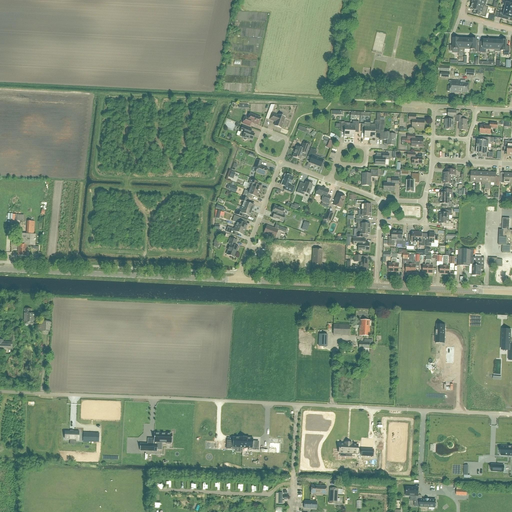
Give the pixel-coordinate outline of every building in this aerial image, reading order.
[(506,6),(505,10),(511,11),(511,4),(511,0),(510,0),(503,0),(502,5),(506,6)] [(486,6),(472,3),(471,10),(474,11),(473,14),(483,17),(484,13),(485,13),(486,13),(487,12),(488,12),(489,7),(486,6)] [(511,11),(505,10),(504,13),(500,13),(499,18),(507,20),(507,17),(511,18),(511,11)] [(450,46),(450,52),(455,52),(455,49),(459,49),(459,39),(453,39),(453,46),(450,46)] [(470,40),(470,50),(471,50),(473,50),(473,53),(479,53),(479,47),(476,47),(476,40),(470,40)] [(489,51),(489,40),(484,40),(483,47),(480,47),(480,53),(486,54),(486,51),(488,51),(489,51)] [(506,48),(507,41),(501,41),(500,51),(501,51),(503,51),(504,51),(504,56),(509,56),(510,46),(509,46),(509,48),(506,48)] [(459,94),(459,93),(468,93),(469,84),(461,83),(461,82),(451,81),(450,93),(459,94)] [(453,130),(453,120),(454,117),(456,117),(456,111),(448,110),(448,117),(448,120),(445,120),(445,123),(446,123),(445,130),(453,130)] [(279,115),(279,116),(278,115),(278,116),(271,113),(269,120),(276,122),(274,126),(280,128),(285,118),(284,117),(284,116),(283,116),(283,115),(282,114),(281,114),(280,114),(280,115),(279,115)] [(258,125),(260,118),(250,114),(248,118),(245,117),(242,124),(249,127),(251,122),(258,125)] [(416,116),(409,116),(409,120),(413,120),(412,128),(424,128),(425,120),(416,120),(416,116)] [(459,123),(459,130),(466,131),(467,120),(462,120),(463,116),(457,116),(456,122),(459,123)] [(344,137),(349,137),(349,127),(347,127),(346,123),(344,123),(344,122),(340,122),(340,130),(344,130),(344,132),(344,137)] [(349,137),(354,138),(354,133),(358,133),(359,122),(352,122),(352,127),(349,127),(349,137)] [(364,138),(369,138),(369,128),(370,123),(364,123),(364,124),(361,124),(361,131),(364,131),(364,138)] [(481,126),(480,134),(490,135),(491,128),(497,129),(497,124),(490,123),(490,127),(481,126)] [(369,128),(369,138),(374,139),(374,132),(379,132),(380,125),(372,125),(372,128),(369,128)] [(247,140),(247,139),(251,141),(254,134),(248,132),(249,129),(242,126),(240,132),(244,133),(242,137),(243,138),(243,139),(243,140),(244,141),(245,141),(246,141),(246,140),(247,140)] [(391,133),(383,133),(383,140),(387,140),(387,145),(395,146),(395,135),(390,135),(391,133)] [(408,134),(407,140),(412,140),(412,147),(423,148),(424,139),(415,139),(415,135),(408,134)] [(477,140),(477,147),(488,148),(488,144),(491,144),(491,143),(495,143),(495,139),(485,138),(485,141),(477,140)] [(292,157),(300,160),(303,151),(307,152),(310,144),(303,142),(301,149),(296,147),(292,157)] [(487,152),(488,148),(477,147),(476,153),(484,154),(483,158),(493,159),(493,152),(487,152)] [(311,159),(309,163),(320,168),(323,160),(315,156),(317,151),(316,151),(310,149),(307,157),(311,159)] [(412,165),(422,165),(423,158),(415,157),(415,154),(408,153),(407,158),(413,159),(412,165)] [(388,160),(389,154),(382,154),(382,157),(375,157),(375,165),(384,165),(385,160),(388,160)] [(256,160),(253,168),(257,169),(255,173),(265,176),(268,169),(262,167),(260,166),(262,162),(256,160)] [(377,178),(378,171),(370,170),(370,174),(362,174),(362,186),(370,186),(370,177),(377,178)] [(443,173),(443,178),(453,179),(453,176),(456,176),(456,170),(450,170),(446,170),(446,173),(443,173)] [(477,182),(477,172),(471,171),(470,182),(475,182),(475,185),(478,185),(479,182),(477,182)] [(483,183),(484,172),(477,172),(477,182),(479,182),(482,183),(481,185),(485,185),(485,183),(483,183)] [(489,183),(490,172),(484,172),(483,183),(485,183),(485,185),(485,189),(491,189),(491,183),(489,183)] [(496,182),(496,173),(490,172),(489,183),(491,183),(494,183),(494,186),(497,186),(497,183),(496,182)] [(511,187),(511,184),(510,184),(511,173),(504,173),(504,177),(501,177),(501,184),(509,184),(509,187),(511,187)] [(281,185),(285,187),(284,190),(292,193),(294,187),(290,186),(293,178),(285,174),(281,185)] [(414,183),(419,183),(419,174),(412,174),(412,181),(407,181),(406,192),(414,192),(414,183)] [(453,182),(453,179),(443,178),(443,184),(449,184),(449,187),(455,187),(456,182),(453,182)] [(384,183),(384,191),(395,191),(395,184),(399,185),(399,179),(392,179),(392,184),(384,183)] [(249,189),(259,192),(261,187),(256,185),(257,183),(250,180),(248,185),(251,186),(249,189)] [(299,184),(296,193),(304,196),(304,193),(309,195),(313,185),(305,182),(304,186),(299,184)] [(315,194),(323,197),(321,201),(328,204),(331,197),(327,196),(329,191),(318,187),(315,194)] [(259,192),(249,189),(248,192),(245,190),(242,196),(251,199),(252,196),(257,198),(259,192)] [(440,193),(440,198),(450,199),(450,196),(452,196),(453,190),(443,190),(443,193),(440,193)] [(341,208),(345,197),(337,194),(335,201),(334,201),(333,205),(341,208)] [(241,207),(251,211),(252,209),(254,206),(247,203),(248,199),(241,197),(240,201),(244,202),(241,207)] [(450,202),(450,199),(440,198),(440,204),(446,204),(446,207),(454,208),(454,204),(452,204),(452,202),(450,202)] [(361,205),(361,211),(371,211),(371,205),(365,205),(365,202),(356,201),(356,204),(361,205)] [(284,210),(274,206),(272,213),(275,214),(274,219),(282,222),(285,215),(283,214),(284,210)] [(251,211),(241,207),(239,213),(236,211),(235,214),(242,217),(243,214),(250,217),(251,213),(251,211)] [(439,213),(439,218),(449,219),(449,216),(452,216),(452,210),(444,210),(444,213),(439,213)] [(326,220),(330,222),(333,214),(327,211),(323,220),(321,225),(326,227),(327,225),(325,224),(326,220)] [(370,217),(371,211),(361,211),(359,211),(358,216),(356,216),(356,220),(364,220),(364,217),(370,217)] [(235,226),(245,230),(247,225),(242,223),(243,220),(235,217),(233,220),(237,221),(235,226)] [(449,222),(449,219),(439,218),(439,224),(444,224),(443,227),(453,228),(453,224),(451,224),(451,222),(449,222)] [(511,230),(509,230),(510,219),(503,219),(502,230),(503,230),(499,230),(498,245),(502,246),(502,253),(510,254),(510,250),(511,249),(511,230)] [(357,224),(357,229),(369,230),(370,224),(364,224),(364,221),(355,220),(355,224),(357,224)] [(226,232),(236,236),(237,233),(243,235),(245,230),(235,226),(234,229),(228,227),(226,232)] [(278,230),(267,226),(264,234),(275,238),(278,230)] [(369,235),(369,230),(357,229),(356,238),(362,238),(362,235),(369,235)] [(397,232),(392,231),(392,237),(388,237),(388,246),(392,246),(394,246),(394,241),(397,241),(397,232)] [(403,232),(397,232),(397,241),(397,245),(403,245),(403,248),(406,248),(406,239),(403,239),(403,232)] [(414,243),(417,243),(417,232),(412,232),(412,239),(409,239),(408,246),(407,246),(407,250),(414,250),(414,243)] [(422,233),(417,232),(417,243),(420,243),(419,246),(425,246),(425,240),(422,239),(422,233)] [(426,240),(426,247),(431,247),(431,244),(434,244),(434,241),(437,241),(438,237),(435,236),(435,233),(429,233),(429,240),(426,240)] [(230,245),(226,255),(234,258),(236,254),(235,253),(237,247),(235,246),(237,241),(230,238),(228,244),(230,245)] [(365,239),(360,239),(353,239),(352,245),(358,245),(358,251),(368,251),(369,244),(365,243),(365,239)] [(27,244),(18,244),(18,252),(18,256),(26,257),(26,251),(27,244)] [(313,249),(312,269),(321,269),(322,250),(313,249)] [(473,258),(473,250),(458,249),(457,266),(470,266),(470,264),(472,265),(473,258)] [(281,268),(285,268),(285,269),(288,269),(289,254),(278,254),(278,261),(281,262),(281,268)] [(288,269),(292,269),(292,268),(296,268),(296,262),(300,262),(300,255),(289,254),(288,269)] [(394,272),(395,254),(383,254),(383,256),(386,257),(386,258),(392,259),(392,264),(389,264),(389,272),(394,272)] [(354,256),(354,262),(360,262),(359,271),(367,271),(368,260),(361,260),(361,256),(354,256)] [(484,270),(484,258),(479,258),(473,258),(472,265),(472,276),(480,276),(481,270),(484,270)] [(24,325),(31,325),(36,325),(36,314),(31,314),(31,309),(24,309),(24,325)] [(360,320),(360,321),(357,321),(357,326),(360,326),(359,336),(369,337),(370,326),(369,326),(369,321),(360,320)] [(333,325),(333,335),(349,336),(350,326),(333,325)] [(435,343),(444,343),(445,325),(437,325),(437,330),(436,330),(435,343)] [(502,330),(502,342),(509,349),(509,359),(511,358),(511,345),(510,346),(510,335),(511,330),(502,330)] [(0,340),(0,347),(7,348),(7,349),(12,349),(12,342),(3,342),(3,340),(0,340)] [(454,348),(446,347),(446,363),(454,364),(454,348)] [(78,440),(79,432),(70,431),(70,432),(65,432),(64,439),(69,439),(69,440),(70,440),(76,440),(78,440)] [(97,433),(89,433),(89,439),(87,439),(87,442),(96,443),(97,433)] [(154,433),(153,442),(154,442),(154,445),(140,444),(140,451),(157,452),(157,443),(166,443),(166,445),(171,445),(171,443),(172,443),(172,434),(171,434),(171,433),(167,433),(167,434),(154,433)] [(227,441),(226,449),(236,450),(236,448),(242,448),(243,437),(239,437),(239,438),(233,438),(233,442),(227,441)] [(243,437),(242,448),(249,448),(249,450),(258,451),(259,443),(253,443),(253,438),(246,438),(247,438),(243,437)] [(352,457),(352,455),(361,455),(361,456),(373,456),(373,450),(361,449),(361,450),(357,449),(357,445),(351,445),(351,444),(345,443),(345,444),(339,444),(339,453),(345,453),(345,457),(352,457)] [(511,448),(503,449),(503,458),(511,457),(511,448)] [(325,494),(326,486),(311,486),(311,494),(325,494)] [(420,496),(418,496),(419,488),(407,488),(406,492),(405,492),(405,497),(410,497),(410,496),(416,496),(416,499),(420,500),(419,507),(435,508),(435,507),(436,507),(436,504),(435,504),(435,500),(429,500),(429,499),(426,499),(426,500),(422,499),(422,497),(420,496)] [(330,489),(329,504),(337,504),(338,489),(330,489)]
